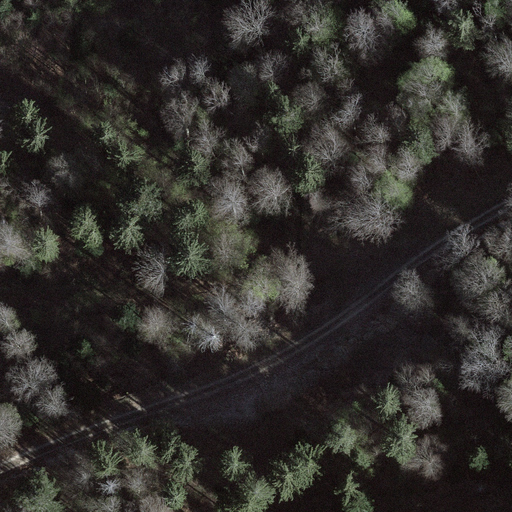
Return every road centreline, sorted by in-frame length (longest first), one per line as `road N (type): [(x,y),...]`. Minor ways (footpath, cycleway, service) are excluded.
road 1 (track): [(0,470),(221,372),(322,311),(394,231),(511,179)]
road 2 (track): [(0,300),(251,284),(394,231)]
